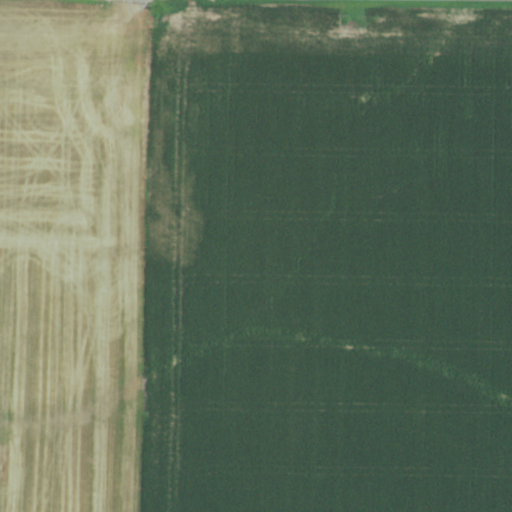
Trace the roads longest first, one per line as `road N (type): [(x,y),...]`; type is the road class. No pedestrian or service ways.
road 1 (tertiary): [(0,6),(511,3)]
road 2 (residential): [(183,511),(194,8)]
